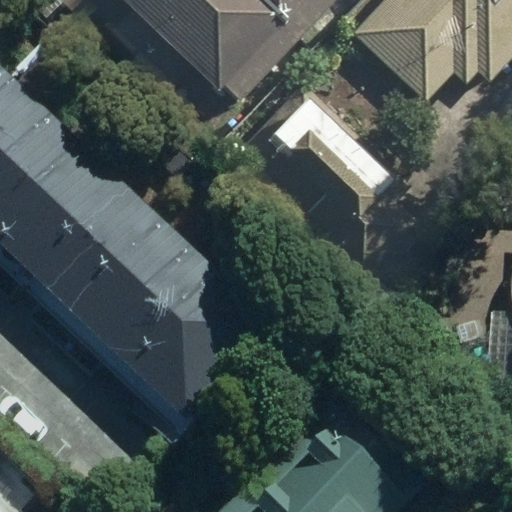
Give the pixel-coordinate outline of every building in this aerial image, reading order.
[(316,0),(144,0),(232,86),(316,0)] [(491,74),(499,82),(511,69),(511,0),(385,0),(358,28),(435,103),(460,76),(475,90),(491,74)] [(0,230),(211,433),(302,338),(0,47),(0,230)] [(432,224),(397,190),(414,173),(314,73),(245,142),(345,242),(380,277),(432,224)] [(511,350),(497,349),(494,390),(511,390),(511,350)] [(419,511),(426,506),(352,428),(285,492),(304,511),(419,511)]
